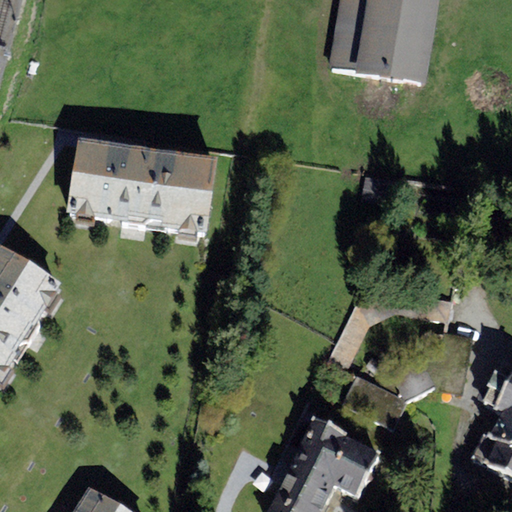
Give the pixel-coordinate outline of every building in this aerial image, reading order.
[(441,1),(435,0),(342,0),(329,74),(358,79),(356,89),(423,101),(441,1)] [(219,158),(76,138),(66,212),(209,232),(219,158)] [(397,183),(366,177),(361,201),(392,208),(397,183)] [(1,244),(0,245),(0,378),(62,283),(1,244)] [(394,432),(407,402),(433,389),(461,396),(472,339),(426,334),(417,350),(365,379),(353,375),(338,409),(394,432)] [(511,372),(495,407),(504,412),(491,437),(485,434),(473,459),(511,478),(511,372)] [(325,511),(334,494),(310,430),(271,511),(325,511)] [(310,430),(334,494),(356,505),(377,462),(310,430)] [(128,511),(88,487),(72,511),(128,511)]
